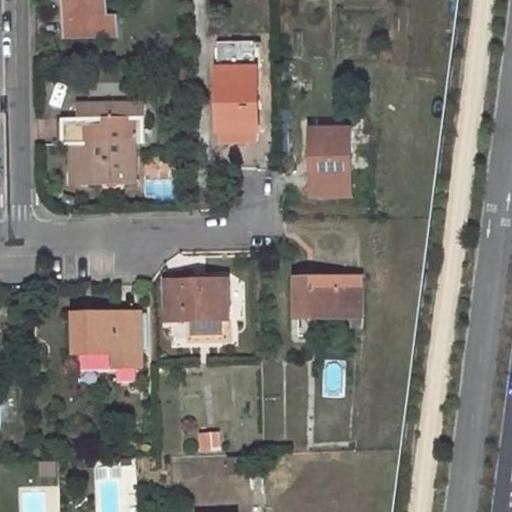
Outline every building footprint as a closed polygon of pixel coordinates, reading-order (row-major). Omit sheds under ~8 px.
[(65,0),(66,37),(106,36),(105,0),(65,0)] [(251,43),(217,44),(219,133),(258,132),(256,68),(252,69),(251,43)] [(135,106),(87,107),(88,120),(135,120),(135,106)] [(88,145),(89,171),(89,184),(102,184),(127,183),(137,183),(136,145),(145,144),(145,119),(135,120),(88,120),(64,121),(65,145),(72,145),(88,145)] [(314,171),(314,194),(351,193),(350,131),(310,132),(311,172),(314,171)] [(72,172),(89,171),(88,145),(72,145),(72,172)] [(107,193),(121,192),(127,183),(102,184),(107,193)] [(296,280),(297,320),(340,318),(340,311),(364,310),(365,304),(363,279),(296,280)] [(168,322),(229,320),(228,281),(167,283),(168,322)] [(75,312),(77,351),(142,350),(142,310),(75,312)]
